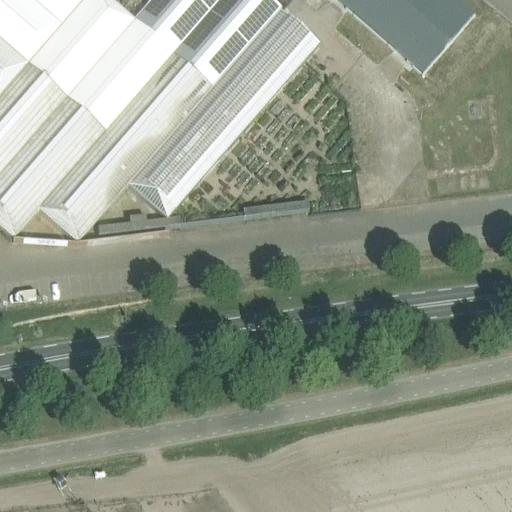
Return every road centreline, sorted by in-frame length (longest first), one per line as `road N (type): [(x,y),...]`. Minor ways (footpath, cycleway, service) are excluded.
road 1 (unclassified): [(0,463),(511,366)]
road 2 (primary): [(0,369),(511,293)]
